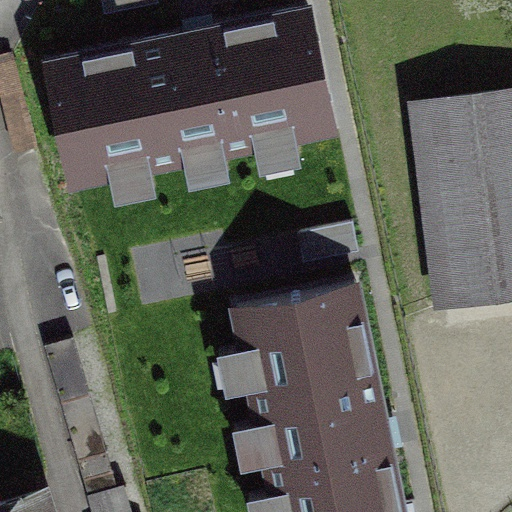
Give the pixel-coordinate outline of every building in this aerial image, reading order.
[(158,0),(101,0),(104,11),(158,0)] [(72,176),(332,122),(308,4),(47,58),(72,176)] [(22,65),(0,71),(0,91),(16,147),(43,140),(22,65)] [(511,92),(416,104),(440,308),(511,299),(511,92)] [(303,259),(358,247),(352,218),(297,229),(303,259)] [(402,511),(354,279),(236,303),(245,343),(258,340),(265,375),(252,378),(274,488),(287,485),(293,511),(402,511)] [(81,343),(53,352),(91,475),(113,468),(120,466),(81,343)] [(113,468),(91,475),(102,511),(142,511),(135,487),(120,491),(113,468)] [(52,511),(44,485),(0,498),(0,511),(52,511)]
